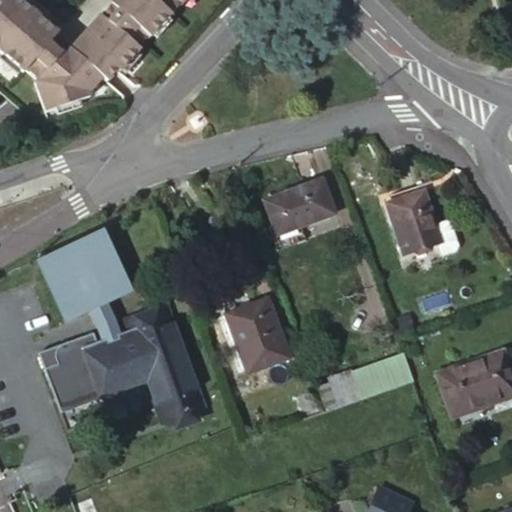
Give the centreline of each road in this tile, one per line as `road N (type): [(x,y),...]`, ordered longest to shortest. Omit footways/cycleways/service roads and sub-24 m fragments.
road 1 (residential): [(110,166),(159,172),(281,146),(352,118),(446,112)]
road 2 (residential): [(258,0),(110,166)]
road 3 (tertiary): [(511,101),(439,67),(406,40),(376,35)]
road 4 (residential): [(0,248),(80,204),(110,166)]
